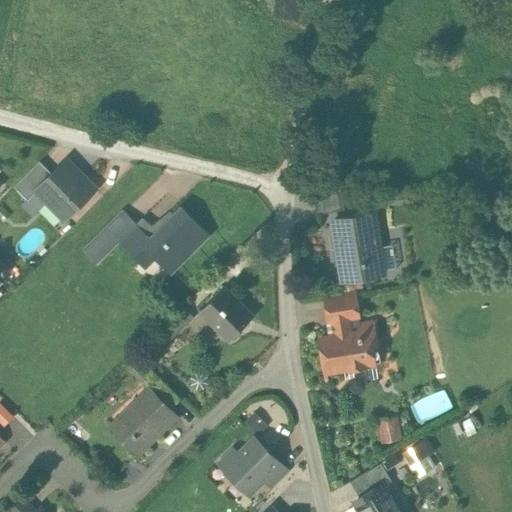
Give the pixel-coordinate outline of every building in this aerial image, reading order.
[(53,173),(36,190),(37,191),(64,219),(95,188),(67,159),(53,173)] [(40,160),(14,186),(28,200),(37,191),(36,190),(53,173),(40,160)] [(183,208),(151,239),(137,225),(120,243),(140,262),(150,252),(172,273),(210,235),(183,208)] [(125,213),(108,230),(120,243),(137,225),(125,213)] [(373,214),(333,220),(343,280),(383,273),(373,214)] [(120,243),(108,230),(85,253),(97,265),(120,243)] [(253,316),(224,287),(200,311),(228,340),(253,316)] [(354,289),(323,295),(327,322),(331,321),(349,318),(359,317),(354,289)] [(183,305),(162,326),(173,337),(194,317),(183,305)] [(361,323),(356,330),(356,332),(351,333),(349,318),(331,321),(334,336),(318,339),(324,372),(375,363),(372,343),(373,343),(378,336),(377,327),(369,322),(361,323)] [(173,337),(162,326),(152,337),(163,348),(173,337)] [(181,398),(159,377),(148,388),(152,392),(153,391),(171,408),(181,398)] [(152,392),(132,412),(128,408),(110,426),(138,454),(177,415),(171,408),(153,391),(152,392)] [(0,402),(0,418),(7,424),(17,413),(2,400),(0,402)] [(397,415),(376,418),(381,448),(401,445),(397,415)] [(439,465),(429,437),(407,445),(418,473),(439,465)] [(255,438),(238,455),(232,449),(220,462),(226,467),(225,468),(249,492),(262,479),(278,462),(255,438)] [(278,462),(262,479),(272,488),(290,470),(280,460),(278,462)] [(381,462),(350,481),(360,497),(386,482),(387,483),(392,480),(381,462)] [(360,497),(355,501),(361,511),(402,511),(397,502),(397,500),(387,483),(386,482),(360,497)] [(1,511),(33,511),(35,510),(20,494),(1,511)]
